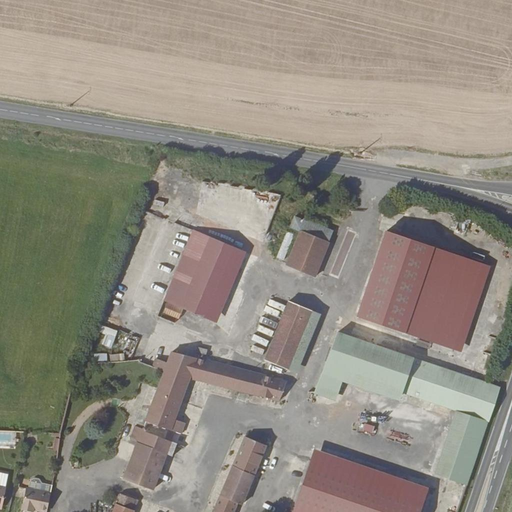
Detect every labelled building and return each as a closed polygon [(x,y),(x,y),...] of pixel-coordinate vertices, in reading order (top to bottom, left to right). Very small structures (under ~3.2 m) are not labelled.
[(326,241),(310,275),(317,278),(336,238),(294,219),(291,225),(298,229),(326,241)] [(310,275),(326,241),(298,229),(281,262),(297,270),(310,275)] [(233,245),(189,230),(164,301),(208,316),(233,245)] [(356,315),(456,349),(486,263),(385,230),(356,315)] [(208,316),(213,318),(238,246),(233,245),(208,316)] [(494,302),(508,307),(511,292),(511,291),(498,287),(494,302)] [(263,358),(286,366),(307,307),(283,298),(263,358)] [(163,303),(161,314),(180,319),(183,307),(163,303)] [(294,369),(298,370),(319,311),(307,307),(286,366),(294,369)] [(484,334),(498,338),(506,311),(492,307),(484,334)] [(112,349),(118,330),(100,324),(94,343),(112,349)] [(456,410),(488,421),(499,386),(425,360),(393,350),(341,331),(335,329),(316,382),(337,389),(340,380),(344,370),(402,391),(456,410)] [(137,448),(125,479),(144,488),(149,490),(154,492),(168,456),(159,453),(164,440),(173,443),(174,440),(169,438),(172,432),(184,437),(190,423),(179,419),(186,386),(193,388),(196,378),(210,381),(278,399),(286,380),(206,360),(196,357),(173,351),(171,355),(169,363),(166,370),(152,409),(144,429),(139,442),(137,448)] [(198,351),(196,357),(206,360),(208,354),(198,351)] [(107,353),(94,354),(95,362),(108,361),(107,353)] [(158,367),(166,370),(169,363),(161,359),(158,367)] [(344,370),(340,380),(397,400),(402,391),(344,370)] [(337,389),(316,382),(313,389),(323,393),(334,397),(337,389)] [(146,419),(149,403),(141,402),(138,418),(146,419)] [(451,432),(482,442),(488,421),(456,410),(449,431),(451,432)] [(364,423),(363,430),(373,433),(374,426),(364,423)] [(136,426),(131,439),(139,442),(144,429),(136,426)] [(437,474),(468,484),(477,454),(482,442),(451,432),(437,474)] [(234,511),(237,507),(239,507),(240,503),(244,504),(254,476),(266,444),(243,435),(237,448),(211,511),(234,511)] [(164,440),(159,453),(168,456),(175,459),(180,446),(173,443),(164,440)] [(420,511),(429,489),(314,448),(291,511),(420,511)] [(32,486),(55,490),(56,483),(47,481),(43,476),(38,475),(33,478),(32,486)] [(37,506),(51,509),(55,490),(32,486),(29,485),(25,506),(36,509),(37,506)] [(116,506),(113,511),(135,511),(136,511),(134,510),(137,501),(120,493),(119,497),(112,495),(108,503),(116,506)]
